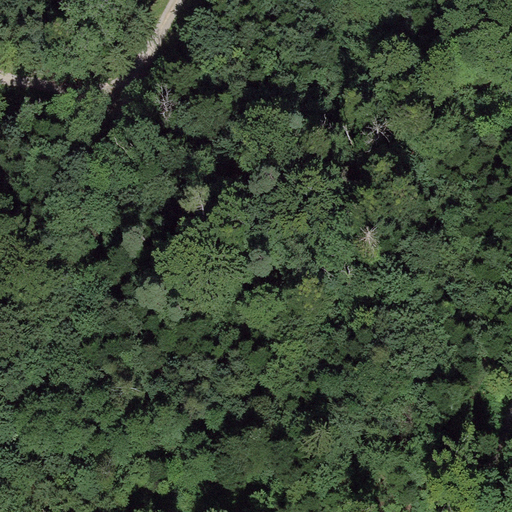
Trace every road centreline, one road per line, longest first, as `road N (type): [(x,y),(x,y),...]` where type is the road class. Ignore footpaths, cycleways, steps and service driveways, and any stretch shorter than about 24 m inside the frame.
road 1 (track): [(176,0),(130,97),(52,346),(0,431)]
road 2 (track): [(0,78),(130,97)]
